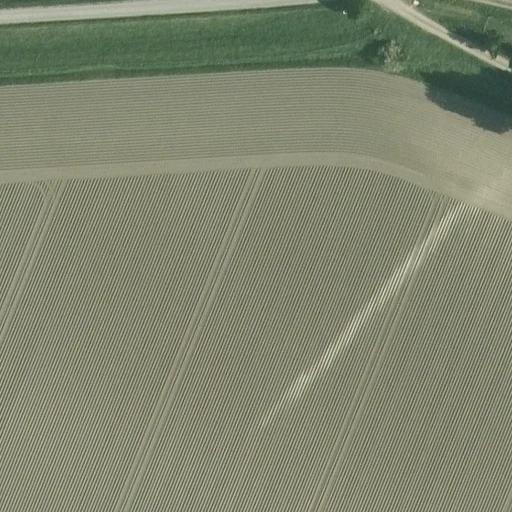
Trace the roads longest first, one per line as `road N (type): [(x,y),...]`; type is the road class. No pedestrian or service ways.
road 1 (unclassified): [(0,17),(265,0)]
road 2 (track): [(511,68),(390,0)]
